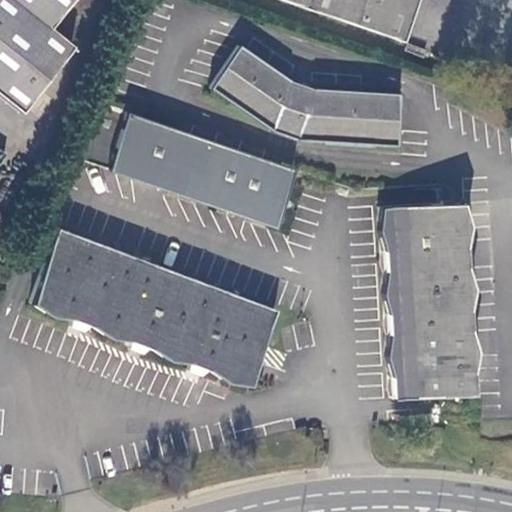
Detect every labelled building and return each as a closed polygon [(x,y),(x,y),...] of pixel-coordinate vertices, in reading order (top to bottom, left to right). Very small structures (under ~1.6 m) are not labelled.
[(64,0),(0,0),(0,98),(16,112),(68,46),(45,25),(64,0)] [(280,0),(402,42),(416,0),(280,0)] [(288,77),(237,42),(210,82),(267,127),(299,137),(394,143),(397,93),(315,87),(288,77)] [(105,168),(272,222),(291,166),(124,111),(105,168)] [(471,389),(460,200),(381,205),(392,395),(471,389)] [(273,306),(55,228),(29,301),(245,381),(273,306)]
